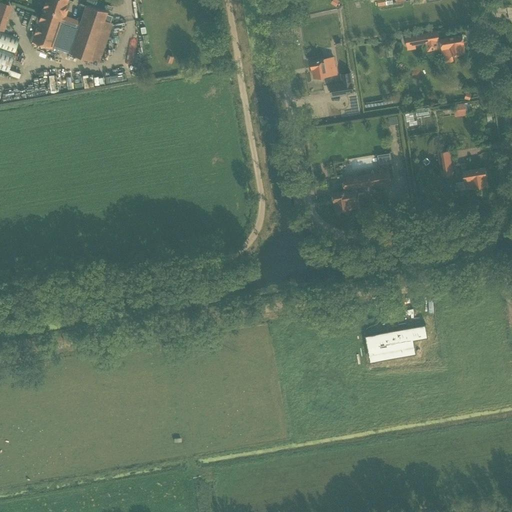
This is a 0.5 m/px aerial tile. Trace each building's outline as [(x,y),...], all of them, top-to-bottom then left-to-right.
[(38,15),(32,32),(35,33),(32,40),(50,47),(51,47),(52,46),(58,48),(66,25),(59,22),(66,0),(45,0),(41,16),(38,15)] [(429,1),(417,1),(417,9),(430,8),(429,1)] [(12,6),(0,2),(0,29),(3,30),(12,6)] [(66,25),(58,48),(69,52),(68,53),(98,63),(108,33),(112,24),(109,23),(111,17),(105,15),(106,12),(86,5),(83,14),(78,29),(66,25)] [(0,31),(0,47),(14,53),(19,38),(0,31)] [(407,45),(425,42),(437,41),(440,40),(438,32),(406,37),(407,45)] [(463,43),(462,36),(440,40),(444,62),(453,61),(452,55),(462,53),(460,43),(463,43)] [(438,50),(437,41),(425,42),(427,52),(438,50)] [(0,70),(7,73),(14,53),(0,47),(0,70)] [(172,63),(174,57),(168,55),(166,61),(172,63)] [(333,57),(311,61),(312,68),(315,68),(317,77),(336,74),(333,57)] [(350,72),(341,73),(343,81),(329,84),(329,85),(335,83),(337,92),(343,91),(344,95),(354,94),(350,72)] [(466,115),(466,103),(454,104),(454,115),(466,115)] [(397,116),(389,117),(390,125),(398,124),(397,116)] [(439,152),(441,166),(442,176),(453,174),(449,151),(439,152)] [(344,189),(348,189),(349,192),(346,192),(346,191),(333,193),(334,201),(337,200),(339,210),(349,208),(359,206),(358,199),(356,199),(355,191),(353,191),(352,188),(390,182),(389,178),(394,177),(392,165),(379,167),(380,172),(342,178),(344,189)] [(485,168),(472,170),(463,172),(465,181),(466,188),(485,185),(483,176),(486,175),(485,168)] [(406,353),(407,352),(406,350),(417,349),(416,346),(418,346),(417,339),(415,340),(415,337),(428,335),(413,337),(413,335),(415,335),(413,326),(393,330),(393,333),(387,335),(386,331),(367,334),(368,335),(369,335),(370,345),(373,345),(375,356),(397,352),(397,353),(398,355),(400,355),(405,354),(406,353)]
